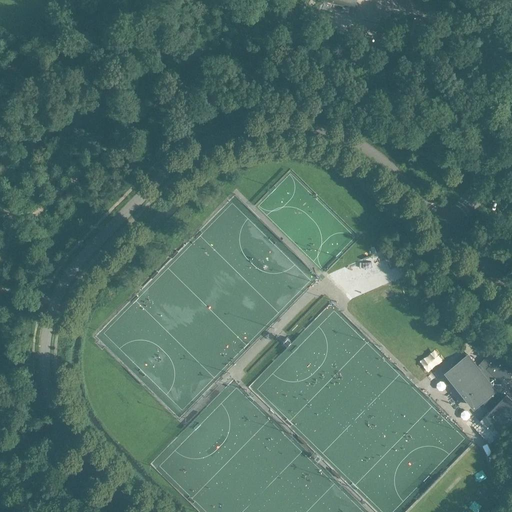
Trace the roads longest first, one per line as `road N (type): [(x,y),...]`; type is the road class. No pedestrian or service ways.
road 1 (unclassified): [(134,511),(72,447),(54,412),(48,329),(81,259),(187,153),(252,126),(306,125),(350,139),(380,158),(511,287)]
road 2 (unknown): [(511,154),(334,84),(240,73),(150,110),(13,229),(0,260)]
